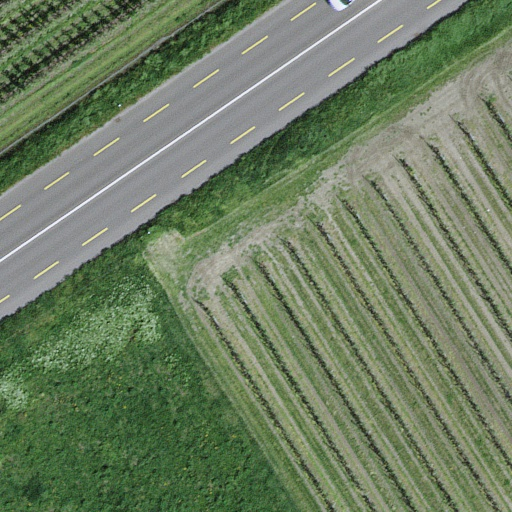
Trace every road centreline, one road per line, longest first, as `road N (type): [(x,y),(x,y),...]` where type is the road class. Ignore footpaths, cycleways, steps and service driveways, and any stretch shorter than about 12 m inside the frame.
road 1 (primary): [(0,281),(410,0)]
road 2 (primary): [(340,0),(0,233)]
